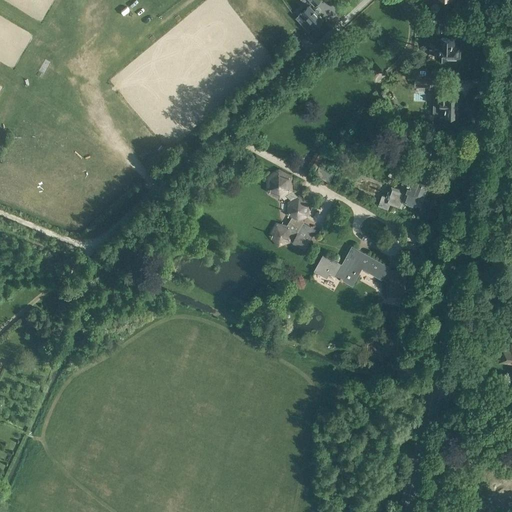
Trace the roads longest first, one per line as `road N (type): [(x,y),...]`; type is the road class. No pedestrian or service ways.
road 1 (secondary): [(404,511),(475,183),(491,0)]
road 2 (unclassified): [(96,245),(370,0)]
road 3 (track): [(409,235),(224,130)]
